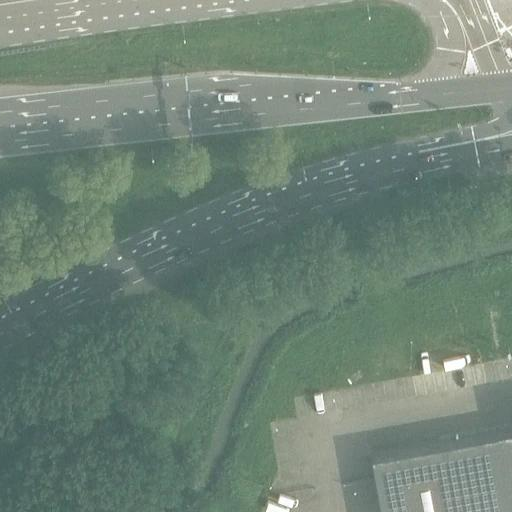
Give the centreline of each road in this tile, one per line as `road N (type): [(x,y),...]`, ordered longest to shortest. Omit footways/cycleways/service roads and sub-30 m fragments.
road 1 (primary): [(0,335),(251,206),(361,173),(511,147)]
road 2 (primary): [(428,97),(241,102),(0,129)]
road 3 (track): [(155,511),(190,361),(153,252)]
